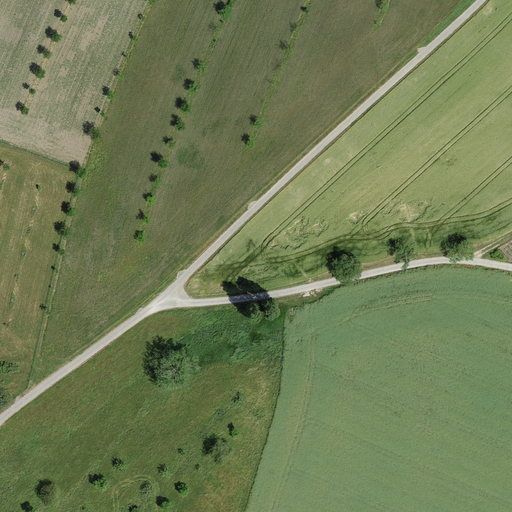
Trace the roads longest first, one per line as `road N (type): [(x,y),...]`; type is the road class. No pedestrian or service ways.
road 1 (track): [(482,0),(158,301),(238,298),(432,261),(511,268)]
road 2 (track): [(158,301),(0,419)]
